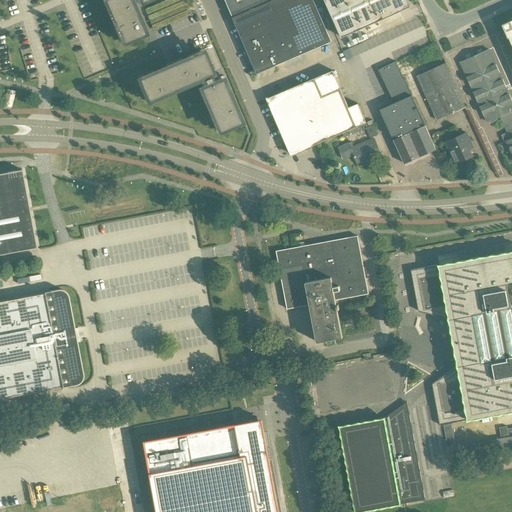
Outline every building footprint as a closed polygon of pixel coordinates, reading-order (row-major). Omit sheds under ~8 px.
[(129,0),(104,0),(123,42),(143,33),(129,0)] [(153,29),(191,14),(185,0),(163,0),(144,7),(153,29)] [(225,0),(232,15),(267,0),(225,0)] [(312,0),(272,0),(232,17),(257,73),(331,42),(312,0)] [(325,0),(342,37),(411,6),(408,0),(325,0)] [(510,21),(502,24),(508,37),(511,45),(511,20),(511,21),(510,21)] [(511,102),(488,50),(460,62),(487,122),(500,116),(507,133),(501,135),(504,142),(506,141),(511,154),(511,102)] [(202,52),(138,79),(147,100),(211,72),(202,52)] [(37,71),(31,53),(23,55),(29,73),(37,71)] [(395,61),(378,69),(392,99),(391,100),(393,105),(381,110),(381,109),(379,109),(392,137),(393,137),(394,139),(393,140),(404,163),(413,159),(418,157),(436,149),(425,125),(411,95),(395,61)] [(445,63),(416,76),(436,120),(465,107),(445,63)] [(357,127),(365,123),(358,104),(349,108),(333,70),(267,100),(291,156),(312,147),(311,146),(342,133),(357,127)] [(221,79),(200,88),(219,131),(239,122),(221,79)] [(6,88),(5,96),(14,98),(15,91),(6,88)] [(350,140),(337,146),(343,158),(352,154),(356,162),(379,152),(372,136),(379,133),(374,122),(366,126),(371,137),(352,145),(350,140)] [(443,140),(451,136),(448,129),(440,133),(443,140)] [(466,133),(445,142),(455,164),(471,156),(467,147),(471,145),(466,133)] [(20,170),(0,173),(0,254),(35,248),(20,170)] [(357,236),(293,248),(276,251),(287,309),(309,305),(316,342),(327,340),(327,343),(332,342),(332,339),(342,337),(337,310),(339,310),(338,305),(336,305),(335,300),(368,294),(357,236)] [(511,254),(417,272),(424,313),(455,321),(464,367),(438,386),(445,427),(511,414),(511,254)] [(0,397),(44,390),(55,387),(62,386),(62,387),(63,386),(64,388),(65,388),(65,387),(75,385),(77,384),(78,384),(80,383),(81,381),(82,380),(82,378),(83,377),(83,375),(83,374),(77,342),(80,342),(77,328),(74,329),(68,296),(67,294),(66,293),(65,291),(64,290),(62,290),(60,289),(59,289),(57,289),(45,291),(46,293),(42,294),(26,297),(0,302),(0,397)] [(384,418),(339,426),(355,511),(357,511),(425,499),(407,402),(384,418)] [(281,511),(270,448),(267,448),(262,419),(234,424),(234,425),(218,428),(218,427),(144,441),(146,451),(157,511),(281,511)] [(511,434),(496,438),(498,449),(511,446),(511,434)]
